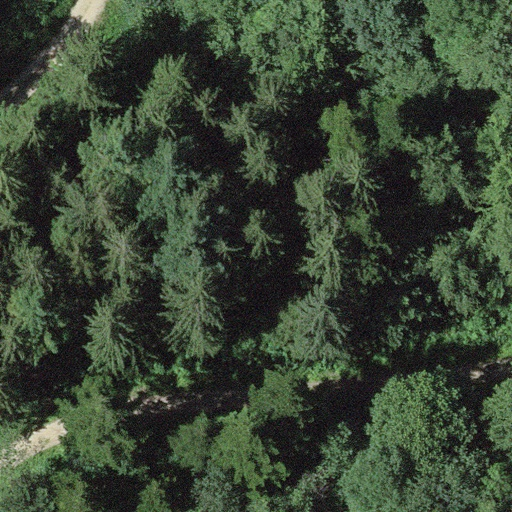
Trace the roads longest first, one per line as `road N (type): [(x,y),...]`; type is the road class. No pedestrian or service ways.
road 1 (track): [(511,365),(261,385),(149,405),(42,434),(0,464)]
road 2 (track): [(0,106),(38,80),(94,0)]
